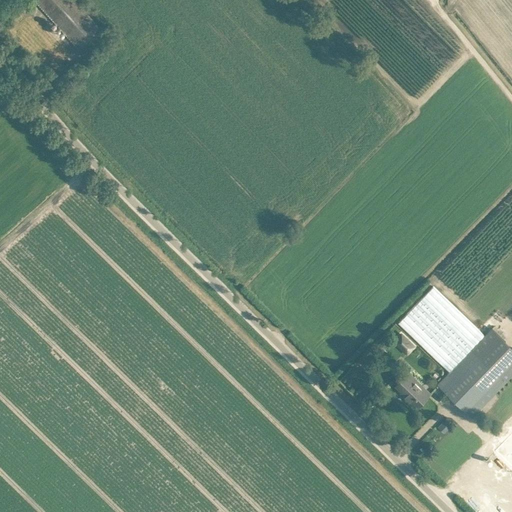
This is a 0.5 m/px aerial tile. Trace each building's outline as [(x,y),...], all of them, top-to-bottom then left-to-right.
[(35,0),(86,56),(108,37),(74,0),(35,0)] [(425,295),(398,322),(450,371),(445,376),(438,384),(472,416),(478,409),(505,381),(511,373),(511,346),(491,326),(484,334),(479,330),(433,286),(425,295)] [(400,331),(392,340),(406,354),(415,345),(400,331)] [(408,372),(395,385),(405,394),(403,397),(415,408),(422,401),(425,401),(427,398),(427,396),(428,395),(422,390),(424,387),(408,372)] [(511,433),(495,450),(511,466),(511,433)]
